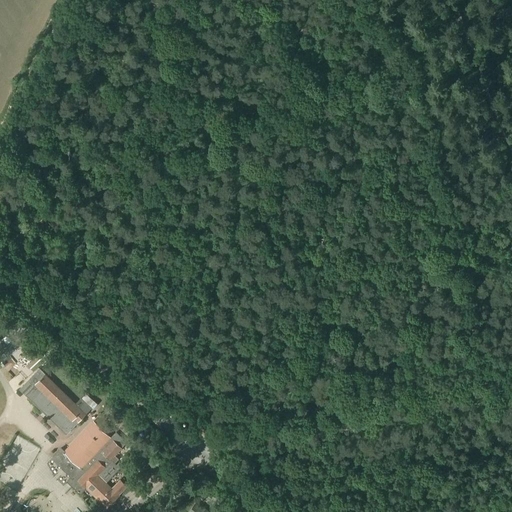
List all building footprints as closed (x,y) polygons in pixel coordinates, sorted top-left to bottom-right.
[(0,341),(13,332),(7,325),(0,330),(0,341)] [(16,349),(33,335),(28,329),(11,343),(16,349)] [(21,355),(29,348),(26,345),(18,352),(21,355)] [(33,352),(48,367),(53,361),(38,347),(33,352)] [(27,367),(36,363),(33,355),(24,358),(27,367)] [(40,369),(21,388),(67,433),(91,408),(85,402),(79,407),(40,369)] [(61,448),(53,457),(73,477),(68,482),(81,494),(86,488),(107,507),(127,486),(121,480),(112,489),(98,475),(100,473),(107,481),(120,468),(126,463),(122,459),(127,454),(135,461),(143,452),(130,440),(122,448),(94,421),(65,452),(61,448)] [(11,450),(20,434),(14,431),(6,447),(11,450)] [(208,511),(197,502),(188,511),(208,511)]
